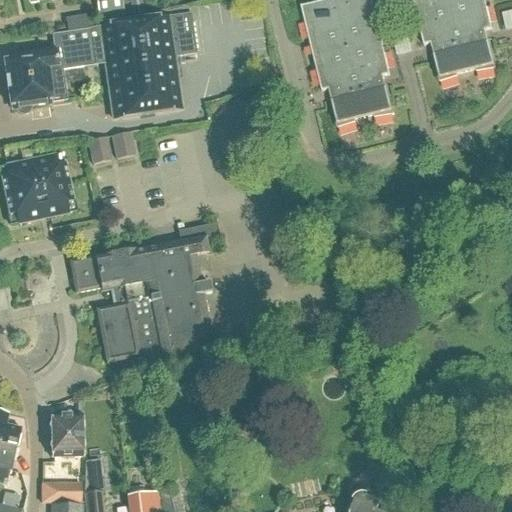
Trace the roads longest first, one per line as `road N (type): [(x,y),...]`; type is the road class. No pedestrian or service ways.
road 1 (unknown): [(0,129),(170,124),(190,112),(226,50)]
road 2 (residential): [(35,511),(35,416),(26,390),(0,369)]
